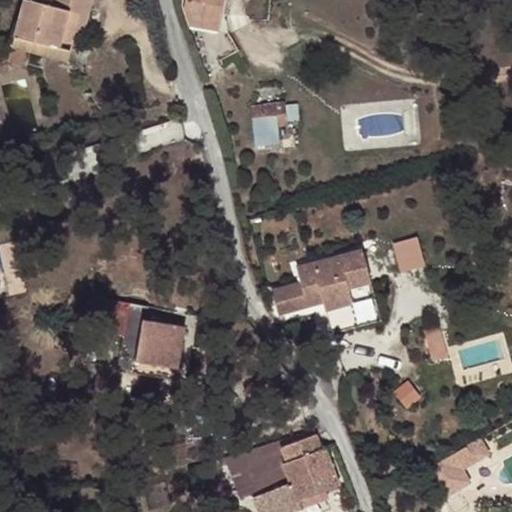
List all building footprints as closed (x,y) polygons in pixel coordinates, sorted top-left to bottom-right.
[(32,0),(26,0),(16,40),(56,49),(62,24),(72,26),(76,13),(87,16),(90,0),(49,0),(48,5),(32,0)] [(183,0),(181,12),(216,20),(219,0),(183,0)] [(216,20),(181,12),(186,30),(213,38),(216,20)] [(56,49),(16,40),(14,50),(10,65),(29,70),(33,55),(63,62),(72,26),(62,24),(56,49)] [(286,129),(291,128),(297,128),(296,105),(285,106),(286,129)] [(250,111),(252,129),(275,129),(286,129),(285,106),(250,111)] [(294,145),(291,128),(286,129),(275,129),(276,146),(294,145)] [(275,129),(252,129),(253,147),(276,146),(275,129)] [(419,234),(393,242),(401,270),(427,263),(419,234)] [(260,279),(267,306),(312,294),(311,288),(338,282),(360,276),(351,240),(285,257),(289,271),(260,279)] [(342,296),(338,282),(311,288),(312,294),(314,303),(342,296)] [(120,291),(83,288),(80,322),(101,323),(98,362),(159,369),(164,311),(119,307),(120,291)] [(446,325),(428,327),(431,359),(449,357),(446,325)] [(334,482),(316,434),(270,450),(282,480),(246,495),(252,511),(279,511),(297,505),(293,497),(319,488),(334,482)] [(467,468),(494,454),(485,435),(430,463),(447,496),(474,482),(467,468)] [(409,474),(397,481),(404,493),(409,500),(424,492),(420,487),(430,480),(421,467),(409,474)] [(319,488),(293,497),(297,505),(322,495),(319,488)]
